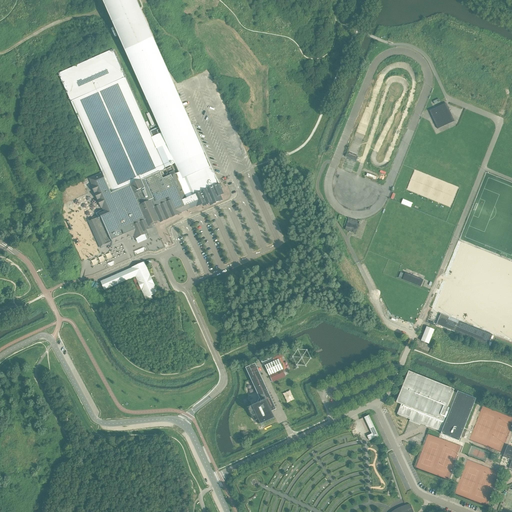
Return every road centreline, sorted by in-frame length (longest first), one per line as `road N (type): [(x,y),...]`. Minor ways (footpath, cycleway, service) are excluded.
road 1 (unclassified): [(212,478),(375,402),(416,492),(462,511)]
road 2 (unclassified): [(0,356),(47,336),(96,420),(182,423),(212,478)]
